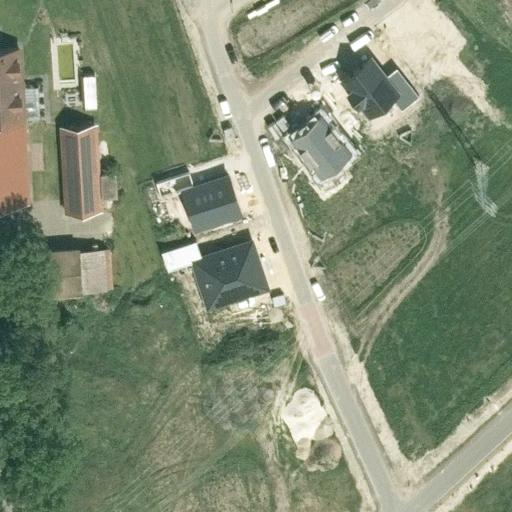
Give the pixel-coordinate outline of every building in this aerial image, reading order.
[(0,44),(0,119),(25,118),(19,43),(0,44)] [(388,73),(372,53),(340,78),(369,114),(393,95),(403,107),(419,94),(397,66),(388,73)] [(351,152),(321,114),(291,137),(321,175),(351,152)] [(0,204),(32,202),(25,118),(0,119),(0,204)] [(98,119),(60,123),(67,214),(106,211),(98,119)] [(105,196),(120,195),(119,170),(104,171),(105,196)] [(243,211),(229,170),(181,186),(194,227),(243,211)] [(269,287),(253,238),(202,254),(197,239),(162,250),(168,268),(193,261),(207,306),(269,287)] [(58,246),(57,289),(113,289),(114,246),(58,246)]
